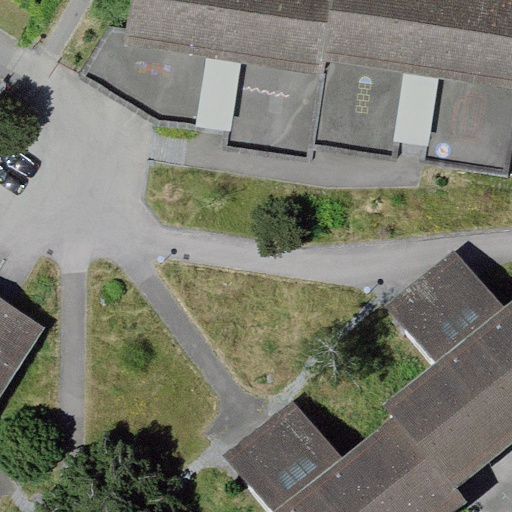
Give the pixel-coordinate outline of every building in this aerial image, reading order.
[(139,0),(133,44),(329,75),(332,60),(341,0),(139,0)] [(511,0),(341,0),(332,60),(511,88),(511,0)] [(457,504),(511,459),(511,317),(508,321),(458,260),(387,317),(437,378),(387,418),(394,426),(457,504)] [(0,407),(46,332),(0,304),(0,407)] [(463,511),(457,504),(394,426),(343,468),(293,406),(263,431),(223,463),(262,511),(463,511)]
